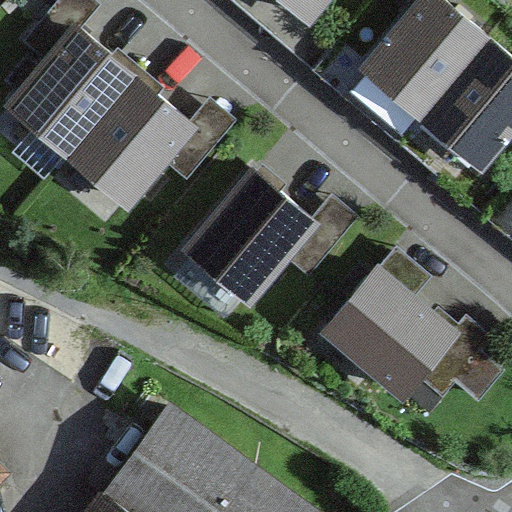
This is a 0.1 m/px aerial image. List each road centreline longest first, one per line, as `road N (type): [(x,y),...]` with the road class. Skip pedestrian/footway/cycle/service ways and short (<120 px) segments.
road 1 (residential): [(444,511),(145,337),(0,273)]
road 2 (residential): [(166,0),(511,289)]
